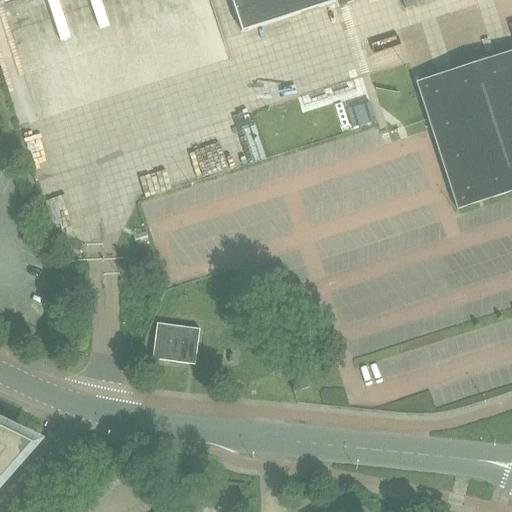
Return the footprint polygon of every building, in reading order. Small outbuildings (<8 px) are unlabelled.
[(0,0),(0,3),(9,0),(231,0),(235,11),(271,0),(0,0)] [(344,0),(310,0),(246,17),(251,37),(313,21),(347,12),(344,0)] [(511,191),(511,51),(416,82),(428,120),(457,210),(511,191)] [(168,161),(176,190),(273,162),(265,134),(168,161)] [(157,325),(153,359),(194,365),(199,330),(157,325)] [(272,356),(277,372),(287,369),(282,353),(272,356)] [(304,371),(288,375),(294,392),(309,388),(304,371)] [(0,479),(32,443),(0,427),(0,479)]
